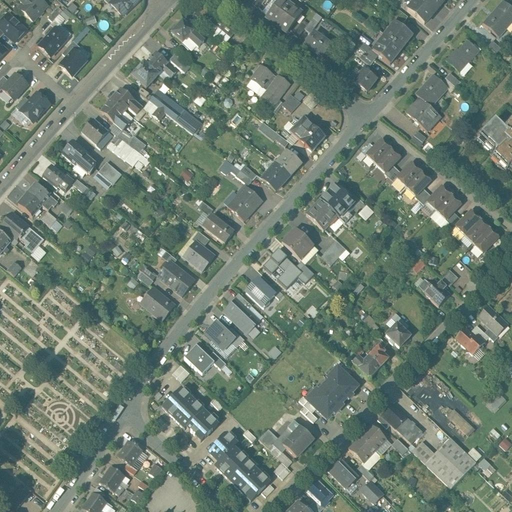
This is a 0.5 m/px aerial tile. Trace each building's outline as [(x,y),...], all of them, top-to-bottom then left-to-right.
[(47,8),(38,0),(23,0),(20,4),(24,7),(20,12),(33,23),(47,8)] [(115,0),(110,5),(110,6),(122,18),(138,2),(135,0),(115,0)] [(263,0),(256,0),(252,6),(257,10),(258,9),(265,2),(263,0)] [(266,0),(265,2),(258,9),(262,13),(273,2),(270,0),(266,0)] [(280,0),(266,19),(276,27),(290,8),(280,0)] [(442,4),(436,0),(416,0),(407,11),(424,26),(442,4)] [(511,11),(504,4),(490,19),(489,19),(483,26),(499,40),(505,33),(504,32),(511,23),(511,11)] [(301,16),(290,8),(276,27),(286,35),(301,16)] [(57,9),(47,20),(52,24),(54,22),(62,13),(57,9)] [(407,19),(398,11),(391,21),(394,24),(400,28),(407,19)] [(25,33),(8,17),(0,25),(0,31),(4,35),(15,45),(25,33)] [(235,33),(216,18),(211,24),(230,39),(235,33)] [(314,18),(304,31),(310,35),(319,23),(314,18)] [(52,24),(42,36),(46,40),(54,31),(55,31),(59,26),(54,22),(52,24)] [(203,43),(182,24),(175,31),(174,31),(171,35),(174,38),(191,53),(196,48),(198,50),(203,43)] [(230,39),(211,24),(206,31),(225,46),(230,39)] [(302,24),(293,36),(297,39),(304,31),(306,28),(302,24)] [(400,28),(394,24),(383,38),(401,51),(412,37),(400,28)] [(55,31),(54,31),(46,40),(38,48),(50,59),(71,36),(59,26),(55,31)] [(331,47),(314,34),(308,41),(310,42),(305,48),(321,60),(331,47)] [(401,51),(383,38),(372,51),(372,52),(378,57),(390,66),(401,51)] [(80,50),(73,43),(61,56),(66,60),(73,52),(76,54),(80,50)] [(466,43),(458,52),(456,51),(445,63),(457,74),(466,64),(468,66),(479,54),(466,43)] [(501,51),(492,43),(488,49),(496,56),(501,51)] [(372,51),(370,49),(366,54),(375,62),(378,57),(372,52),(372,51)] [(76,54),(73,52),(66,60),(59,67),(72,79),(86,63),(76,54)] [(366,54),(364,53),(359,60),(370,68),(375,62),(366,54)] [(167,66),(155,55),(145,66),(157,77),(162,72),(170,79),(175,74),(167,66)] [(184,64),(175,56),(170,62),(179,70),(184,64)] [(184,64),(179,70),(184,75),(190,68),(184,64)] [(145,66),(144,65),(137,71),(136,70),(130,77),(137,83),(136,83),(141,87),(146,91),(158,77),(157,77),(145,66)] [(276,80),(271,77),(272,76),(261,67),(250,81),(251,82),(248,86),(258,93),(258,97),(262,99),(261,100),(272,108),(273,109),(278,101),(289,86),(278,78),(276,80)] [(376,81),(363,72),(354,84),(366,94),(376,81)] [(460,85),(450,75),(445,80),(455,90),(460,85)] [(28,87),(15,76),(8,83),(1,91),(1,92),(14,103),(28,87)] [(441,85),(433,77),(415,96),(420,100),(430,110),(447,91),(448,91),(441,85)] [(3,79),(0,81),(0,93),(1,92),(1,91),(8,83),(3,79)] [(455,90),(445,80),(441,85),(448,91),(447,91),(451,94),(455,90)] [(134,103),(120,91),(110,102),(124,114),(128,110),(136,117),(142,110),(134,103)] [(201,126),(158,92),(149,103),(158,110),(178,126),(192,137),(201,126)] [(29,103),(20,114),(32,125),(49,107),(36,95),(29,103)] [(300,105),(290,97),(283,105),(282,108),(291,116),(300,105)] [(25,99),(15,110),(20,114),(29,103),(25,99)] [(430,110),(420,100),(406,115),(427,134),(440,119),(430,110)] [(278,101),(273,109),(272,108),(270,111),(275,116),(282,108),(283,105),(278,101)] [(124,114),(110,102),(100,113),(114,126),(114,125),(122,132),(128,126),(120,118),(124,114)] [(158,110),(149,103),(142,111),(151,119),(152,118),(158,110)] [(178,126),(158,110),(152,118),(159,123),(162,119),(166,122),(166,121),(176,129),(178,126)] [(324,140),(303,121),(290,135),(311,154),(324,140)] [(511,121),(503,131),(494,122),(477,140),(491,154),(495,150),(497,153),(490,160),(504,174),(508,170),(511,165),(511,121)] [(112,138),(93,122),(81,135),(100,152),(112,138)] [(288,145),(263,125),(257,131),(273,144),(275,142),(285,150),(288,145)] [(421,148),(426,138),(416,133),(411,142),(421,148)] [(145,147),(134,138),(132,140),(126,135),(124,136),(121,134),(117,138),(139,155),(145,147)] [(134,152),(116,138),(107,149),(112,153),(125,163),(134,152)] [(75,140),(64,155),(87,174),(96,163),(88,156),(91,153),(75,140)] [(374,149),(366,158),(375,167),(391,151),(381,142),(374,149)] [(370,145),(361,154),(366,158),(374,149),(370,145)] [(391,151),(375,167),(384,175),(385,176),(393,168),(400,160),(391,151)] [(134,152),(125,163),(132,169),(141,158),(134,152)] [(301,166),(287,154),(276,166),(290,178),(301,166)] [(240,171),(243,167),(238,163),(234,167),(240,171)] [(120,176),(106,165),(98,175),(112,186),(120,176)] [(401,176),(396,181),(397,181),(406,190),(421,174),(412,165),(401,176)] [(290,178),(276,166),(262,182),(275,194),(290,178)] [(240,173),(232,167),(228,172),(236,178),(240,173)] [(257,178),(245,167),(240,173),(252,183),(257,178)] [(393,168),(385,176),(384,175),(384,176),(388,180),(397,172),(393,168)] [(70,183),(52,169),(42,179),(56,191),(53,195),(60,200),(65,193),(66,194),(72,186),(72,185),(70,183)] [(189,182),(192,177),(184,171),(181,176),(189,182)] [(397,172),(388,180),(393,185),(397,181),(396,181),(401,176),(397,172)] [(252,183),(240,173),(236,178),(235,178),(248,188),(252,183)] [(421,174),(406,190),(415,198),(415,199),(423,191),(430,183),(421,174)] [(86,190),(73,179),(70,183),(72,185),(72,186),(82,195),(86,190)] [(52,201),(36,187),(28,196),(42,208),(44,210),(52,201)] [(354,206),(335,187),(320,203),(337,220),(339,221),(354,206)] [(431,199),(426,204),(427,204),(436,213),(451,197),(442,188),(431,199)] [(246,189),(228,209),(243,224),(262,203),(246,189)] [(97,199),(86,190),(82,195),(91,202),(93,204),(97,199)] [(13,191),(8,199),(16,204),(21,196),(13,191)] [(423,191),(415,199),(415,198),(414,199),(419,203),(427,195),(423,191)] [(427,195),(419,203),(423,208),(427,204),(426,204),(431,199),(427,195)] [(42,208),(28,196),(18,208),(32,219),(35,216),(37,218),(40,214),(38,212),(42,208)] [(461,206),(451,197),(436,213),(445,222),(453,214),(461,206)] [(365,223),(373,214),(361,201),(355,207),(360,213),(358,216),(365,223)] [(337,220),(320,203),(306,217),(323,234),(337,220)] [(213,212),(202,204),(198,210),(208,218),(213,212)] [(462,222),(455,229),(456,229),(464,238),(480,222),(471,213),(462,222)] [(56,222),(47,214),(41,221),(50,229),(56,222)] [(453,214),(445,222),(444,222),(449,227),(457,218),(453,214)] [(44,243),(28,230),(29,229),(12,215),(0,228),(0,229),(13,240),(17,243),(19,241),(27,247),(24,250),(32,256),(44,243)] [(233,235),(211,218),(202,229),(224,247),(233,235)] [(457,218),(449,227),(454,231),(456,229),(455,229),(462,222),(457,218)] [(480,222),(464,238),(473,247),(489,230),(480,222)] [(489,230),(473,247),(482,255),(498,239),(489,230)] [(313,248),(295,231),(281,246),(299,263),(313,248)] [(198,234),(192,242),(195,244),(203,250),(209,242),(198,234)] [(10,244),(0,235),(0,255),(2,253),(6,256),(9,253),(5,250),(10,244)] [(461,242),(468,248),(471,245),(464,239),(461,242)] [(499,241),(493,247),(496,250),(501,244),(499,241)] [(346,252),(336,243),(329,251),(338,260),(346,252)] [(203,250),(195,244),(183,259),(202,274),(214,259),(203,250)] [(88,263),(97,253),(90,246),(81,256),(88,263)] [(338,260),(329,251),(321,259),(330,268),(338,260)] [(166,253),(161,259),(169,266),(172,268),(177,262),(166,253)] [(283,275),(276,282),(286,291),(301,276),(278,254),(263,269),(272,277),(278,271),(283,275)] [(416,257),(408,266),(417,275),(426,266),(416,257)] [(41,271),(32,263),(24,273),(32,280),(41,271)] [(21,271),(14,265),(7,273),(14,279),(21,271)] [(157,277),(143,266),(139,272),(142,274),(152,283),(157,277)] [(194,284),(177,270),(176,271),(172,268),(169,266),(158,280),(182,299),(194,284)] [(454,276),(449,272),(441,280),(445,284),(454,276)] [(152,283),(142,274),(137,280),(149,289),(153,284),(152,283)] [(454,276),(445,284),(449,289),(458,280),(454,276)] [(245,295),(262,312),(275,298),(258,281),(245,295)] [(445,289),(440,284),(438,286),(434,282),(426,290),(425,288),(421,292),(430,301),(438,309),(449,297),(443,291),(445,289)] [(282,296),(269,283),(265,288),(278,301),(282,296)] [(462,293),(457,288),(454,291),(459,296),(462,293)] [(174,308),(153,291),(140,306),(162,324),(174,308)] [(235,301),(222,314),(246,337),(259,324),(235,301)] [(508,328),(488,309),(477,320),(488,331),(495,338),(495,337),(505,326),(507,328),(508,328)] [(362,310),(358,314),(372,331),(377,327),(362,310)] [(235,342),(215,324),(203,337),(223,355),(235,342)] [(410,338),(396,326),(385,337),(390,342),(388,343),(392,347),(394,346),(399,350),(410,338)] [(476,328),(469,335),(474,340),(477,337),(484,344),(489,340),(484,335),(476,328)] [(469,335),(464,330),(454,341),(465,351),(465,354),(468,354),(472,357),(484,344),(477,337),(474,340),(469,335)] [(495,338),(488,331),(484,335),(489,340),(493,344),(498,339),(495,337),(495,338)] [(378,338),(373,343),(378,348),(382,351),(386,347),(378,338)] [(356,348),(349,355),(355,361),(362,353),(356,348)] [(382,351),(378,348),(368,358),(380,370),(388,361),(383,356),(385,354),(382,351)] [(213,365),(196,349),(184,361),(201,377),(213,365)] [(268,355),(274,360),(280,354),(274,349),(268,355)] [(208,360),(220,372),(225,367),(213,355),(208,360)] [(380,370),(368,358),(361,365),(359,362),(353,368),(368,382),(380,370)] [(352,399),(361,390),(337,366),(327,378),(352,399)] [(180,368),(171,376),(176,380),(184,372),(180,368)] [(185,371),(177,380),(181,384),(189,375),(185,371)] [(339,412),(352,399),(327,378),(315,389),(339,412)] [(184,387),(162,409),(184,432),(206,409),(184,387)] [(339,412),(315,389),(302,402),(327,423),(339,412)] [(496,394),(486,405),(495,414),(506,403),(496,394)] [(210,405),(219,413),(223,408),(214,400),(210,405)] [(422,434),(392,406),(380,418),(389,426),(410,446),(422,434)] [(453,410),(447,417),(468,437),(475,430),(453,410)] [(204,412),(186,430),(201,445),(219,426),(204,412)] [(389,426),(380,418),(377,422),(386,430),(389,426)] [(9,427),(3,435),(11,440),(16,432),(9,427)] [(385,441),(371,427),(360,439),(374,453),(385,441)] [(301,428),(285,444),(299,458),(315,442),(301,428)] [(243,436),(252,444),(256,440),(247,432),(243,436)] [(226,434),(206,454),(218,465),(214,469),(227,483),(247,463),(233,450),(237,445),(226,434)] [(374,453),(360,439),(348,451),(362,465),(374,453)] [(499,446),(506,452),(511,445),(505,439),(499,446)] [(434,456),(424,466),(450,491),(475,465),(449,440),(434,456)] [(407,451),(397,441),(391,447),(401,457),(407,451)] [(142,453),(128,443),(122,451),(127,454),(137,461),(142,453)] [(434,456),(421,443),(412,453),(424,466),(434,456)] [(473,449),(467,454),(475,463),(481,458),(473,449)] [(137,461),(127,454),(122,451),(117,459),(127,466),(131,469),(137,461)] [(247,463),(227,483),(250,504),(269,484),(247,463)] [(341,463),(328,475),(345,493),(358,480),(341,463)] [(164,470),(156,465),(149,474),(158,480),(164,470)] [(282,465),(273,473),(277,477),(286,469),(282,465)] [(131,469),(127,466),(123,470),(128,473),(133,477),(136,472),(131,469)] [(373,478),(361,466),(356,471),(368,483),(373,478)] [(129,482),(110,469),(105,477),(119,487),(122,483),(126,486),(129,482)] [(286,469),(278,477),(282,481),(290,473),(286,469)] [(8,503),(16,510),(32,492),(13,474),(9,479),(13,482),(6,490),(14,497),(8,503)] [(119,487),(105,477),(99,485),(114,495),(114,494),(118,498),(123,490),(119,487)] [(324,489),(318,483),(307,494),(315,502),(319,505),(322,507),(327,502),(324,499),(329,495),(327,493),(328,491),(325,488),(324,489)] [(270,487),(261,495),(266,499),(274,491),(270,487)] [(146,496),(138,491),(132,500),(140,505),(146,496)] [(106,505),(92,495),(87,503),(99,511),(108,511),(110,510),(105,507),(106,505)] [(319,505),(315,502),(309,507),(313,511),(321,511),(324,509),(322,507),(319,505)] [(99,511),(87,503),(81,511),(82,511),(99,511)]
